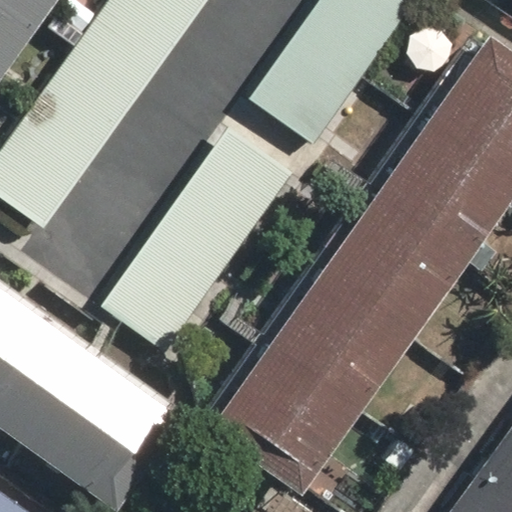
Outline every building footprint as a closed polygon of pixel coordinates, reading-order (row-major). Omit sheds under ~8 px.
[(0,0),(0,51),(37,0),(0,0)] [(198,0),(60,0),(39,30),(63,47),(0,133),(0,195),(38,223),(198,0)] [(407,0),(313,0),(248,94),(311,138),(407,0)] [(511,167),(511,56),(468,26),(193,426),(289,492),(511,167)] [(287,172),(221,124),(96,297),(162,345),(287,172)] [(0,287),(0,427),(101,499),(167,406),(0,287)] [(511,511),(511,405),(436,511),(511,511)] [(24,511),(0,494),(0,511),(24,511)]
